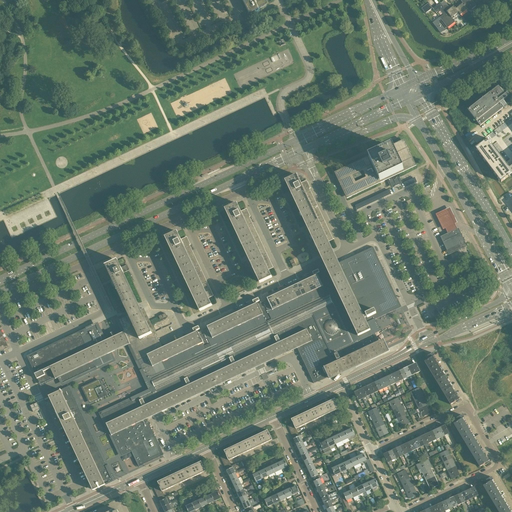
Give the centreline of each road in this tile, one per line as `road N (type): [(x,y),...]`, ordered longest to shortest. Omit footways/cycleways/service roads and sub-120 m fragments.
road 1 (secondary): [(0,292),(300,151)]
road 2 (secondary): [(296,140),(0,281)]
road 3 (secondary): [(422,127),(511,288)]
road 4 (residential): [(370,450),(467,405),(495,468)]
road 5 (secondary): [(511,253),(436,122)]
road 6 (residential): [(345,249),(376,234),(425,338)]
road 7 (residential): [(0,302),(123,245)]
